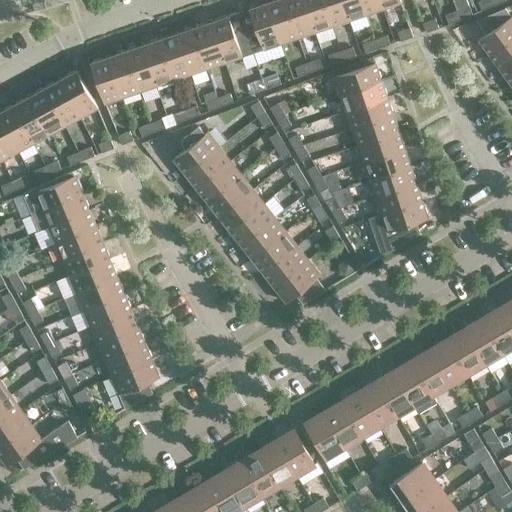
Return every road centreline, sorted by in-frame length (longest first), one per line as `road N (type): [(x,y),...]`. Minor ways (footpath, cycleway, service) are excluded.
road 1 (residential): [(41,511),(511,238)]
road 2 (residential): [(0,75),(80,32),(175,0)]
